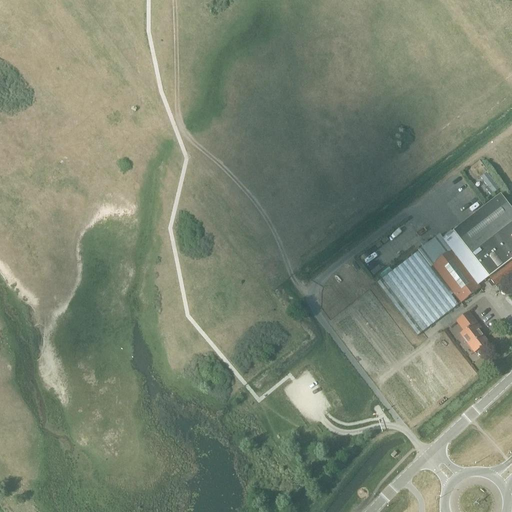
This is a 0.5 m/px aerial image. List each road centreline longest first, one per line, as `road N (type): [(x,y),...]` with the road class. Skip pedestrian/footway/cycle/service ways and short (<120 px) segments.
road 1 (track): [(288,274),(268,222),(189,143),(178,114),(175,0)]
road 2 (unclassified): [(404,214),(312,285),(310,295),(402,429)]
road 3 (unknown): [(511,465),(462,413),(407,455),(357,511)]
road 4 (track): [(288,274),(238,238),(185,160)]
road 5 (track): [(404,214),(511,127)]
road 6 (track): [(402,429),(371,442),(312,511)]
